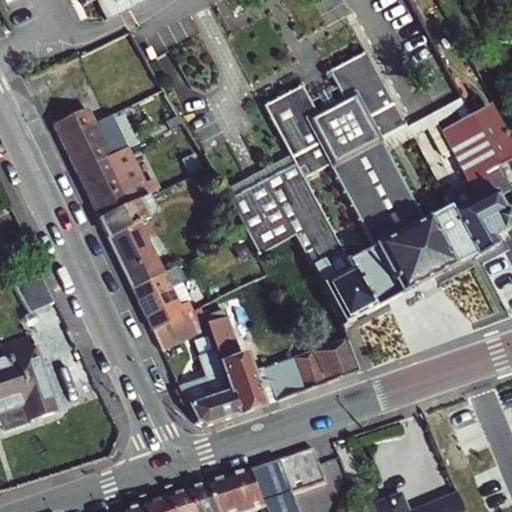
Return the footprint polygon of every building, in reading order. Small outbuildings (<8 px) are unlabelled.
[(84,0),(84,1),(85,0),(99,0),(107,16),(119,10),(140,0),(84,0)] [(332,166),(375,247),(347,259),(373,309),(476,260),(453,218),(449,211),(425,223),(381,139),(404,127),(364,53),(328,71),(346,104),(318,117),(301,85),(264,104),(295,163),(305,180),(332,166)] [(450,155),(478,205),(453,218),(476,260),(496,251),(491,242),(511,231),(493,196),(506,189),(495,168),(511,160),(483,109),(467,117),(489,156),(473,164),(464,147),(450,155)] [(65,124),(49,131),(72,178),(120,154),(117,149),(102,156),(89,129),(82,115),(65,124)] [(450,155),(464,147),(473,164),(489,156),(467,117),(467,116),(438,132),(450,155)] [(117,149),(103,122),(89,129),(102,156),(117,149)] [(72,178),(95,226),(128,210),(108,168),(120,162),(124,160),(121,154),(120,154),(72,178)] [(136,194),(120,162),(108,168),(128,210),(134,208),(129,198),(136,194)] [(338,326),(373,309),(347,259),(305,180),(295,163),(223,201),(243,238),(253,257),(297,234),(338,326)] [(150,200),(145,190),(136,194),(129,198),(134,208),(136,207),(150,200)] [(134,208),(128,210),(95,226),(128,292),(157,278),(134,229),(144,224),(136,207),(134,208)] [(177,322),(157,278),(128,292),(149,336),(177,322)] [(36,334),(65,320),(58,307),(55,301),(35,311),(36,334)] [(235,417),(275,402),(266,376),(249,382),(243,365),(238,367),(231,349),(246,343),(232,306),(207,313),(212,325),(204,328),(213,354),(235,417)] [(207,313),(205,307),(198,311),(204,328),(212,325),(207,313)] [(179,321),(177,322),(149,336),(158,356),(188,342),(179,321)] [(0,416),(23,409),(28,425),(58,415),(33,336),(2,346),(6,358),(0,360),(0,416)] [(358,371),(343,338),(326,344),(339,378),(358,371)] [(339,378),(326,344),(309,350),(322,384),(339,378)] [(322,384),(309,350),(288,358),(301,392),(322,384)] [(213,354),(199,359),(207,382),(178,395),(192,425),(198,428),(204,428),(235,417),(213,354)] [(288,358),(262,367),(266,376),(275,402),(301,392),(288,358)] [(310,448),(299,452),(293,454),(307,490),(324,483),(310,448)] [(307,490),(293,454),(276,460),(287,488),(290,496),(307,490)] [(287,488),(276,460),(248,470),(259,497),(287,488)] [(259,497),(248,470),(208,484),(218,511),(263,511),(264,511),(259,497)] [(218,511),(208,484),(188,491),(195,511),(218,511)] [(462,511),(454,490),(407,510),(399,490),(372,501),(376,511),(462,511)] [(168,498),(173,511),(195,511),(188,491),(168,498)] [(173,511),(168,498),(166,499),(164,500),(168,511),(173,511)] [(168,511),(164,500),(145,507),(146,511),(168,511)]
